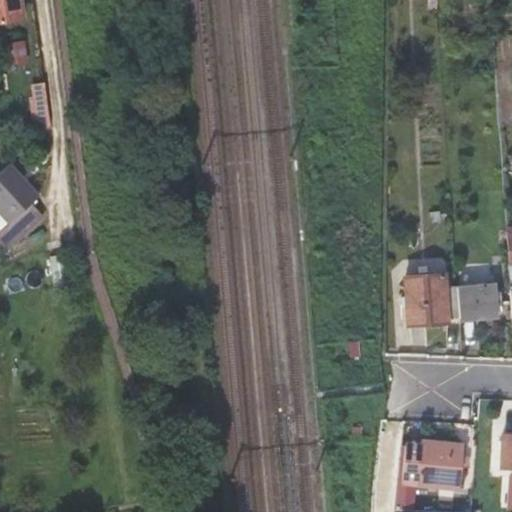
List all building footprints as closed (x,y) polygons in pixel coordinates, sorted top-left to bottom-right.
[(0,0),(0,20),(20,18),(17,0),(0,0)] [(37,122),(47,121),(43,96),(34,97),(37,122)] [(35,193),(6,162),(0,167),(0,214),(6,221),(0,227),(0,243),(4,248),(40,213),(28,200),(35,193)] [(65,254),(49,257),(55,286),(70,284),(65,254)] [(444,319),(442,288),(441,274),(404,277),(408,324),(444,321),(444,319)] [(469,320),(483,319),(497,317),(497,318),(497,317),(494,282),(481,283),(455,286),(455,287),(458,318),(458,321),(469,320)] [(455,287),(442,288),(444,319),(458,318),(455,287)] [(469,320),(458,321),(459,328),(498,324),(497,318),(497,317),(483,319),(469,320)] [(511,434),(500,434),(499,467),(511,467),(511,434)] [(462,446),(419,441),(419,446),(415,485),(458,488),(462,446)] [(415,485),(419,446),(404,445),(400,483),(415,485)]
